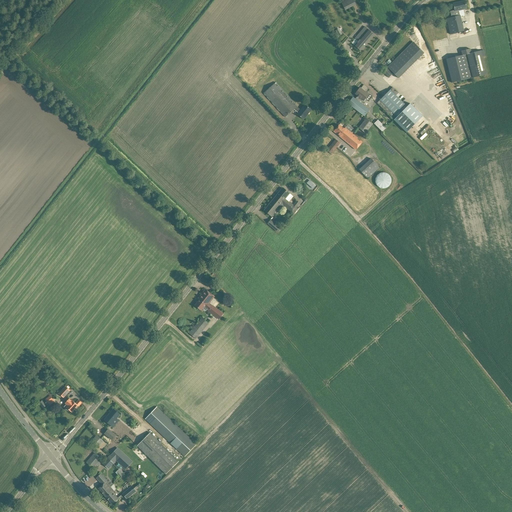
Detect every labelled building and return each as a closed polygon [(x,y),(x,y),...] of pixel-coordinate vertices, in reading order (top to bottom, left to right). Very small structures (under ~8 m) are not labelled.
[(343,0),(341,1),(345,9),(356,3),(353,0),(343,0)] [(450,11),(452,17),(446,19),(450,34),(464,31),(460,16),(465,15),(463,9),(467,9),(465,1),(453,3),(455,10),(450,11)] [(354,46),(361,51),(375,35),(365,27),(355,38),(358,41),(354,46)] [(388,67),(398,78),(424,53),(413,42),(388,67)] [(462,55),(446,59),(452,83),(470,78),(473,77),(473,78),(487,74),(482,57),(485,56),(484,50),(481,51),(471,53),(470,49),(461,51),(462,55)] [(382,72),(388,78),(392,73),(386,68),(382,72)] [(297,114),(304,119),(311,110),(305,105),(301,110),(297,107),(297,106),(276,82),(264,93),(285,117),(294,109),(298,113),(297,114)] [(393,87),(377,103),(394,120),(409,105),(407,103),(405,105),(396,96),(398,93),(393,87)] [(348,104),(359,112),(364,116),(369,110),(363,105),(367,100),(365,99),(368,94),(360,88),(356,93),(359,95),(355,99),(353,97),(348,104)] [(423,116),(410,103),(409,105),(394,120),(407,133),(423,116)] [(359,128),(365,133),(372,124),(366,119),(359,128)] [(378,120),(374,124),(382,132),(386,128),(378,120)] [(360,141),(357,139),(358,138),(345,128),(344,129),(339,125),(334,131),(356,150),(362,142),(360,140),(360,141)] [(327,150),(331,154),(340,143),(336,139),(327,150)] [(359,170),(362,173),(367,179),(379,168),(371,159),(359,170)] [(375,179),(375,180),(375,181),(375,182),(376,183),(376,184),(377,185),(377,186),(378,186),(379,187),(380,188),(381,188),(382,188),(383,188),(384,188),(385,188),(386,188),(387,187),(388,187),(389,186),(390,185),(390,184),(391,183),(391,182),(391,181),(391,180),(391,179),(391,178),(391,177),(390,176),(390,175),(389,175),(389,174),(388,174),(388,173),(387,173),(386,173),(386,172),(385,172),(384,172),(383,172),(382,172),(381,172),(380,173),(379,173),(378,174),(377,175),(376,176),(376,177),(375,178),(375,179)] [(277,195),(284,200),(280,205),(283,207),(284,206),(294,214),(296,211),(294,210),(296,207),(299,202),(296,200),(293,205),(285,198),(289,193),(283,188),(277,195)] [(280,205),(284,200),(277,195),(264,210),(271,216),(279,206),(282,208),(283,207),(280,205)] [(281,229),(271,220),(268,223),(278,232),(281,229)] [(200,300),(195,305),(201,310),(202,308),(206,311),(207,309),(209,310),(208,311),(219,319),(223,314),(215,307),(209,303),(213,298),(214,297),(205,289),(200,296),(201,297),(199,299),(200,300)] [(189,333),(195,339),(208,323),(202,318),(189,333)] [(65,386),(59,393),(64,397),(70,390),(65,386)] [(44,400),(48,404),(52,400),(49,396),(44,400)] [(64,407),(68,411),(68,410),(69,409),(72,412),(78,405),(79,406),(82,403),(79,400),(76,403),(73,400),(72,401),(69,399),(65,403),(66,404),(64,407)] [(145,419),(185,457),(196,444),(157,407),(145,419)] [(105,420),(114,428),(120,420),(117,417),(120,414),(114,409),(105,420)] [(114,437),(115,436),(116,435),(108,429),(105,434),(112,440),(114,437)] [(150,433),(138,446),(166,474),(179,462),(150,433)] [(98,436),(93,442),(98,446),(103,441),(98,436)] [(117,438),(115,436),(114,437),(115,438),(104,449),(106,451),(117,439),(116,439),(117,438)] [(108,457),(102,463),(109,469),(114,463),(116,460),(125,469),(133,461),(118,448),(111,455),(110,455),(108,457)] [(95,453),(87,462),(94,468),(97,465),(99,462),(102,459),(95,453)] [(101,474),(96,478),(103,485),(99,488),(112,504),(118,499),(113,492),(117,488),(113,485),(111,487),(106,482),(107,481),(101,474)] [(132,486),(122,493),(127,499),(136,491),(132,486)]
